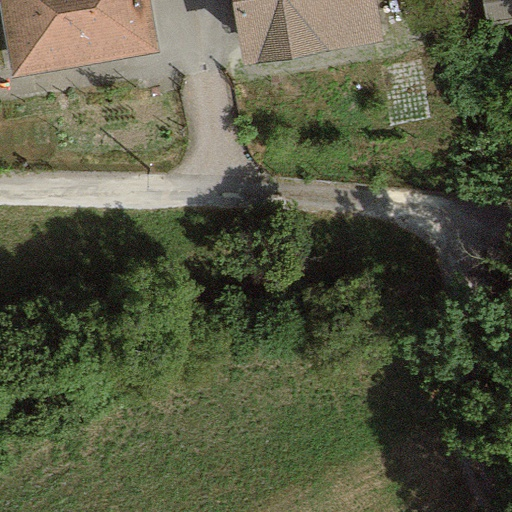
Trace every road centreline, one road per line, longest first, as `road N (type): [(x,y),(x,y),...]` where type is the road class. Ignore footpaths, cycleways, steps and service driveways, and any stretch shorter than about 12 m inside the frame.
road 1 (unclassified): [(430,209),(0,187)]
road 2 (unclassified): [(487,511),(458,409),(430,209)]
